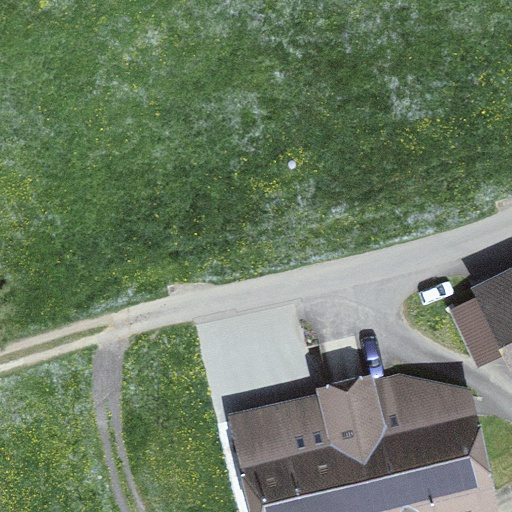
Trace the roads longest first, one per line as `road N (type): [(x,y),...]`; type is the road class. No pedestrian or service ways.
road 1 (track): [(0,349),(421,245),(511,211)]
road 2 (track): [(138,511),(102,390),(110,317)]
